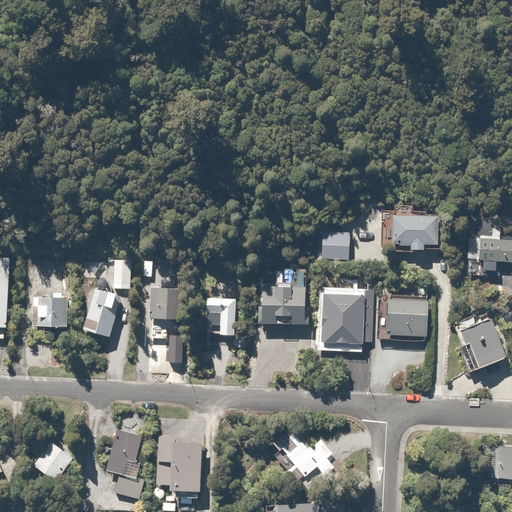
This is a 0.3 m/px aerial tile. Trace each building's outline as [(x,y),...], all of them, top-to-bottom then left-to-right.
[(442,215),(395,215),(396,244),(402,244),(402,245),(413,245),(413,251),(428,251),(428,249),(443,249),(442,215)] [(511,238),(483,239),(483,260),(479,260),(479,267),(472,267),(472,275),(489,275),(489,272),(497,272),(497,263),(511,262),(511,238)] [(10,328),(9,257),(0,257),(0,336),(8,336),(7,328),(10,328)] [(128,270),(109,272),(110,289),(129,288),(128,270)] [(181,286),(154,286),(154,320),(181,320),(181,286)] [(312,286),(266,286),(266,304),(263,304),(263,326),(312,326),(312,286)] [(123,294),(93,287),(82,329),(112,337),(123,294)] [(432,297),(378,295),(377,340),(431,342),(432,297)] [(68,296),(37,296),(37,328),(68,328),(68,296)] [(224,311),(225,336),(239,336),(238,296),(206,297),(206,312),(224,311)] [(371,296),(325,296),(325,345),(367,345),(367,328),(371,328),(371,296)] [(511,355),(495,319),(469,331),(476,344),(478,343),(489,368),(511,357),(511,355)] [(282,448),(273,456),(288,472),(292,469),(312,492),(339,468),(315,440),(310,444),(295,427),(277,443),(282,448)] [(145,436),(119,429),(108,469),(120,472),(115,492),(140,499),(145,480),(134,477),(145,436)] [(176,435),(160,435),(159,485),(175,485),(175,463),(179,463),(178,498),(201,498),(201,492),(207,492),(207,445),(176,445),(176,435)] [(54,439),(38,464),(63,480),(79,456),(54,439)] [(511,447),(503,447),(503,450),(493,449),(492,484),(511,485),(511,447)] [(348,511),(348,501),(276,503),(277,510),(271,510),(270,511),(348,511)] [(475,511),(468,501),(457,508),(454,503),(443,510),(443,511),(475,511)]
